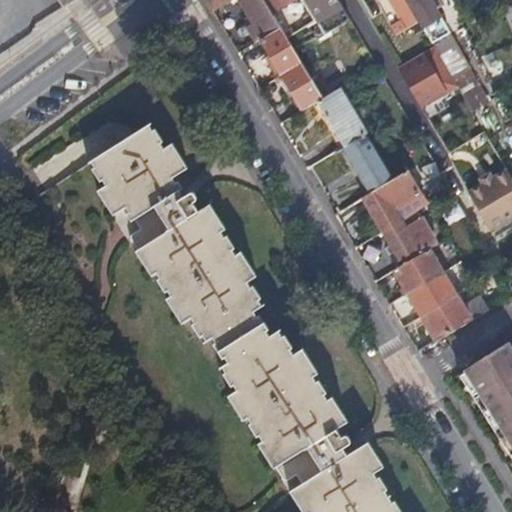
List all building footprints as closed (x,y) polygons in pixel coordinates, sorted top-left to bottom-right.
[(283,26),(266,0),(208,0),(215,9),(229,0),(239,0),(253,21),(247,25),(257,41),(262,38),(283,26)] [(266,0),(283,26),(289,37),(319,19),(307,0),(266,0)] [(340,0),(307,0),(319,19),(328,34),(352,19),(340,0)] [(390,20),(400,35),(423,21),(410,0),(388,0),(398,16),(390,20)] [(410,0),(423,21),(431,17),(422,1),(423,0),(410,0)] [(289,37),(283,26),(262,38),(284,74),(305,62),(289,37)] [(439,47),(402,69),(425,108),(462,86),(439,47)] [(305,62),(284,74),(306,110),(320,101),(326,97),(305,62)] [(320,101),(347,147),(370,134),(342,88),(326,97),(320,101)] [(111,185),(101,192),(116,217),(131,207),(133,211),(130,213),(136,223),(149,214),(157,225),(155,229),(147,228),(134,235),(143,250),(141,252),(157,276),(162,272),(165,277),(163,279),(170,290),(174,288),(177,292),(171,296),(186,320),(197,313),(201,321),(198,323),(205,333),(210,330),(213,335),(215,333),(216,335),(213,338),(224,356),(227,354),(228,355),(223,358),(226,364),(223,366),(233,382),(238,379),(240,382),(231,387),(249,415),(255,412),(258,418),(256,419),(264,431),(267,429),(271,435),(262,440),(277,464),(280,462),(289,475),(301,468),(303,460),(310,461),(316,471),(294,485),(307,507),(313,503),(318,511),(316,511),(398,511),(396,509),(399,508),(391,496),(387,498),(380,487),(384,485),(377,473),(375,474),(371,469),(383,462),(367,437),(346,450),(342,444),(348,440),(343,432),(337,436),(332,428),(343,421),(328,398),(322,402),(319,396),(322,394),(314,382),(312,384),(308,379),(315,374),(297,347),(288,353),(284,347),(288,344),(281,333),(278,335),(274,330),(269,334),(265,328),(268,326),(260,312),(257,314),(253,308),(256,306),(253,302),(260,298),(253,287),(250,289),(246,284),(258,277),(241,251),(234,255),(232,252),(236,250),(228,238),(225,239),(222,235),(228,231),(213,208),(201,216),(194,206),(199,202),(194,194),(186,199),(182,193),(186,191),(180,182),(177,184),(174,180),(190,170),(174,146),(168,150),(164,145),(167,143),(158,128),(155,130),(151,125),(96,160),(101,167),(96,170),(104,183),(108,181),(111,185)] [(347,147),(372,190),(396,175),(370,134),(347,147)] [(457,166),(447,171),(483,234),(511,218),(511,187),(501,168),(469,187),(457,166)] [(365,194),(386,230),(404,220),(397,205),(423,190),(409,167),(396,175),(372,190),(365,194)] [(386,230),(407,263),(433,248),(437,245),(416,212),(404,220),(386,230)] [(397,269),(411,293),(447,270),(433,248),(407,263),(397,269)] [(411,293),(424,315),(460,292),(447,270),(411,293)] [(424,315),(438,339),(472,319),(491,307),(485,297),(468,306),(460,292),(424,315)] [(511,345),(510,342),(464,369),(503,430),(511,424),(511,345)] [(511,424),(503,430),(511,447),(511,424)]
